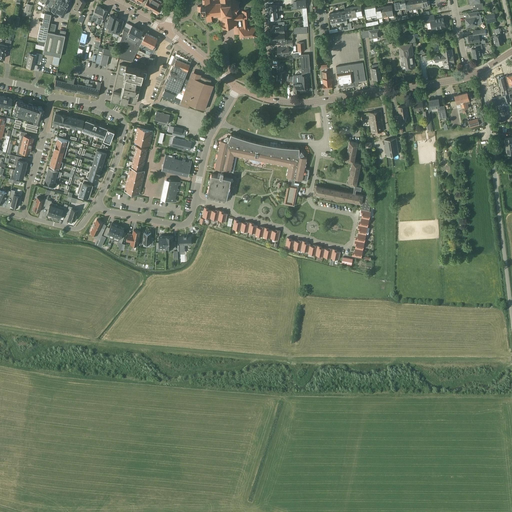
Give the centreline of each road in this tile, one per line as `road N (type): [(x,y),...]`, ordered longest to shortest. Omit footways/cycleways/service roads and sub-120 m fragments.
road 1 (track): [(511,359),(273,358),(0,326)]
road 2 (unclassified): [(511,321),(482,70)]
road 3 (tertiary): [(315,102),(470,75)]
road 4 (residential): [(50,96),(22,216)]
road 5 (residential): [(195,199),(207,144),(238,86)]
